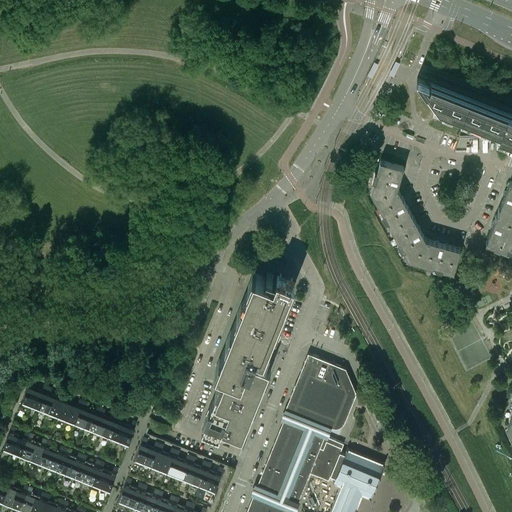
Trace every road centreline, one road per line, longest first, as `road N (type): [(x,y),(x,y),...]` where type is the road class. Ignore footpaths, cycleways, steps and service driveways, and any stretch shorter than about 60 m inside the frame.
road 1 (residential): [(251,457),(180,424),(234,285),(230,270),(212,264)]
road 2 (residential): [(0,334),(175,324),(191,313),(212,264)]
road 3 (residential): [(414,511),(420,502),(352,353),(301,333)]
road 4 (residential): [(431,148),(420,182),(442,221),(458,224),(473,214),(496,158)]
road 5 (residential): [(301,333),(315,283),(271,203)]
road 6 (residential): [(251,457),(301,333)]
